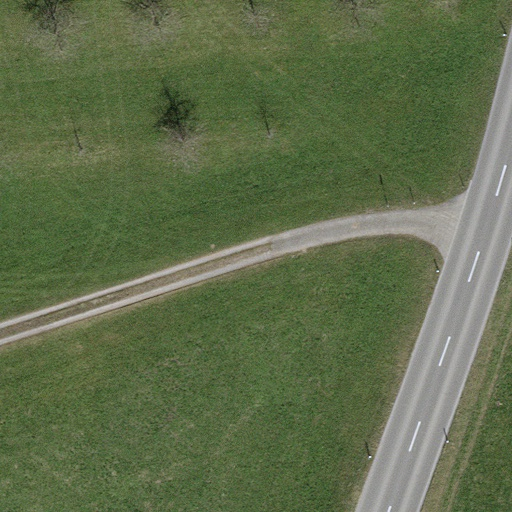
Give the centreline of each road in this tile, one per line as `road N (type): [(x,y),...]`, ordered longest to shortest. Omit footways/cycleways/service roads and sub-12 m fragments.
road 1 (track): [(0,333),(335,230),(419,221),(488,226)]
road 2 (tertiary): [(391,511),(511,146)]
